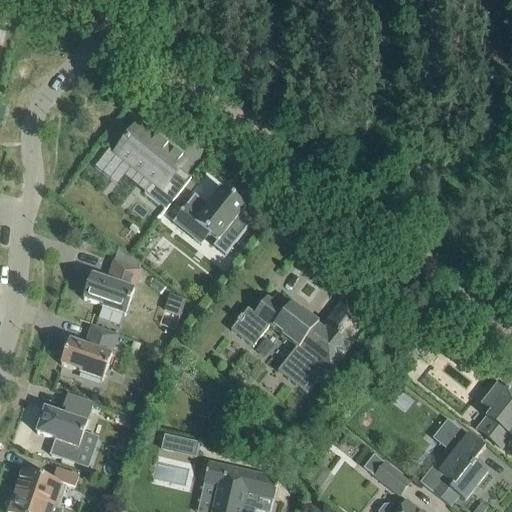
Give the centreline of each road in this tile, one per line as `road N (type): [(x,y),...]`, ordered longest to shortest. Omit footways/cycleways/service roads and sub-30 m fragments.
road 1 (unclassified): [(511,332),(379,222),(94,37)]
road 2 (residential): [(0,361),(34,177),(37,109),(94,37)]
